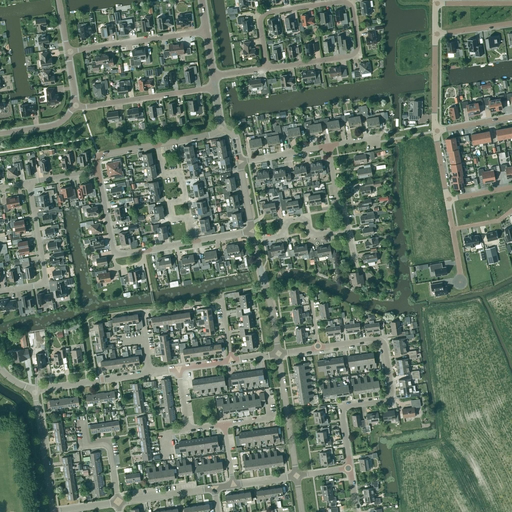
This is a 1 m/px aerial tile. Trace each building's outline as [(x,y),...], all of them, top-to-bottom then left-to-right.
[(371,12),(372,11),(371,9),(370,8),(369,1),(361,2),(363,15),(371,14),(371,12)] [(337,21),(341,20),(342,24),(348,24),(346,13),(343,14),(342,10),(335,11),(337,21)] [(322,23),(327,22),(328,28),(333,27),(331,15),(328,15),(327,12),(320,13),(322,23)] [(186,14),(178,15),(178,19),(176,19),(177,24),(181,24),(181,26),(188,25),(188,21),(192,21),(190,13),(186,14)] [(302,22),(299,23),(300,31),(304,30),(303,26),(309,25),(309,24),(315,23),(314,17),(309,18),(308,15),(301,16),(302,22)] [(148,31),(150,30),(149,26),(153,26),(151,16),(145,17),(146,20),(141,21),(143,31),(147,31),(148,31)] [(163,29),(168,28),(167,26),(173,25),(172,18),(166,18),(166,17),(157,18),(158,29),(160,29),(160,30),(163,29)] [(244,32),(252,31),(250,20),(244,21),(244,17),(237,18),(238,24),(243,24),(244,32)] [(291,27),(292,33),(298,32),(297,25),(293,25),(292,17),(285,18),(287,28),(291,27)] [(38,32),(44,31),(43,26),(46,26),(45,18),(36,20),(37,27),(38,32)] [(274,34),(281,34),(279,26),(276,26),(275,19),(268,20),(270,30),(273,30),(274,34)] [(120,24),(119,25),(120,27),(120,28),(121,34),(121,35),(129,33),(128,33),(128,30),(134,29),(133,23),(127,24),(127,23),(126,20),(119,21),(120,24)] [(104,27),(101,28),(102,37),(108,37),(108,34),(114,33),(112,24),(104,25),(104,27)] [(82,37),(81,37),(82,40),(86,40),(86,37),(89,37),(88,34),(95,33),(94,26),(89,26),(89,27),(87,27),(87,26),(80,27),(82,37)] [(369,37),(366,37),(367,45),(377,43),(376,36),(375,36),(375,30),(368,31),(369,37)] [(339,43),(342,43),(343,49),(350,48),(349,39),(344,39),(343,35),(337,36),(339,43)] [(488,39),(484,39),(486,49),(490,49),(489,47),(498,46),(497,41),(503,41),(503,40),(498,41),(498,35),(491,36),(491,37),(488,38),(488,39)] [(41,50),(47,49),(46,44),(49,43),(48,36),(38,38),(39,45),(40,45),(41,50)] [(328,41),(323,42),(325,52),(323,52),(325,52),(332,51),(331,44),(335,43),(334,36),(327,37),(328,41)] [(470,39),(470,40),(467,40),(468,43),(467,44),(468,48),(469,48),(469,51),(469,52),(475,51),(475,56),(482,55),(481,46),(481,45),(477,46),(476,39),(473,39),(473,38),(470,39)] [(244,50),(243,50),(244,58),(256,57),(255,48),(252,49),(251,42),(243,43),(244,50)] [(454,42),(447,43),(448,53),(453,53),(454,58),(460,57),(460,56),(463,56),(462,49),(459,49),(455,49),(454,42)] [(179,43),(179,44),(176,44),(177,55),(187,53),(187,55),(191,54),(190,52),(194,51),(193,44),(189,44),(190,48),(186,48),(185,47),(183,48),(183,43),(179,43)] [(283,51),(282,43),(279,44),(279,49),(273,50),(275,59),(274,59),(274,60),(281,59),(281,58),(280,51),(283,51)] [(313,51),(315,50),(315,51),(319,50),(318,43),(312,44),(305,45),(307,55),(313,54),(313,51)] [(173,45),(173,44),(169,45),(170,51),(163,52),(164,58),(168,57),(168,56),(177,55),(176,44),(173,45)] [(297,47),(295,48),(295,46),(288,47),(289,57),(296,56),(296,53),(298,53),(301,53),(300,47),(297,47)] [(145,48),(139,49),(140,60),(146,59),(147,64),(150,63),(149,56),(146,57),(145,50),(145,48)] [(134,58),(130,59),(131,66),(135,65),(141,64),(140,60),(139,49),(132,50),(134,58)] [(42,60),(40,60),(42,67),(50,66),(52,66),(52,64),(53,63),(52,61),(52,60),(51,59),(49,59),(48,53),(41,54),(42,60)] [(104,55),(102,56),(103,64),(103,67),(108,67),(114,66),(113,58),(108,58),(108,55),(108,54),(105,54),(104,55)] [(92,61),(92,62),(93,71),(99,70),(99,65),(103,64),(102,56),(99,56),(98,55),(95,56),(96,56),(96,61),(92,61)] [(360,69),(354,70),(355,77),(360,77),(360,76),(362,76),(361,74),(366,73),(371,73),(370,68),(369,63),(359,64),(360,69)] [(185,71),(186,83),(188,82),(188,83),(190,83),(193,82),(194,81),(193,74),(197,74),(196,66),(188,67),(189,71),(185,71)] [(337,67),(334,68),(329,69),(330,76),(341,75),(341,77),(347,76),(346,69),(340,70),(340,67),(337,68),(337,67)] [(45,77),(44,78),(45,85),(55,83),(54,76),(51,77),(50,71),(44,71),(45,77)] [(315,84),(321,83),(319,76),(316,77),(315,71),(301,73),(303,81),(314,80),(315,84)] [(168,77),(164,77),(165,87),(172,86),(172,82),(176,81),(174,72),(167,73),(168,77)] [(289,85),(294,84),(293,78),(288,79),(288,75),(281,76),(282,87),(289,86),(289,85)] [(254,80),(250,80),(249,82),(250,84),(251,84),(251,88),(262,87),(262,88),(267,87),(265,79),(260,80),(260,79),(257,79),(255,78),(254,80)] [(139,80),(140,91),(148,90),(147,87),(153,86),(152,80),(146,81),(146,79),(139,80)] [(101,84),(94,85),(95,92),(98,92),(98,97),(105,96),(104,89),(108,89),(107,80),(101,81),(101,84)] [(118,82),(114,87),(117,89),(118,90),(119,94),(128,93),(127,87),(131,86),(130,80),(119,82),(118,82)] [(56,103),(59,103),(58,94),(55,95),(54,88),(46,89),(47,96),(48,104),(51,104),(51,105),(56,104),(56,103)] [(499,110),(502,109),(501,101),(505,101),(503,94),(498,95),(497,99),(494,100),(496,111),(499,110)] [(32,102),(32,105),(29,105),(29,104),(20,105),(20,106),(21,106),(21,107),(20,107),(20,108),(20,109),(20,110),(21,111),(22,116),(31,115),(30,112),(37,111),(36,104),(36,101),(35,101),(35,97),(28,98),(29,102),(32,102)] [(489,104),(490,111),(494,111),(496,111),(494,100),(491,100),(489,97),(484,98),(485,104),(489,104)] [(481,99),(475,100),(475,103),(472,104),(474,115),(476,114),(480,113),(478,106),(482,105),(481,99)] [(190,111),(195,110),(196,114),(203,113),(202,106),(198,107),(196,100),(189,101),(190,111)] [(422,101),(413,101),(413,112),(409,112),(409,119),(417,119),(417,115),(422,115),(422,110),(422,107),(422,101)] [(466,108),(468,116),(471,115),(472,115),(474,115),(472,104),(469,104),(467,101),(461,102),(463,108),(466,108)] [(170,114),(176,113),(176,112),(179,112),(179,113),(183,112),(182,106),(178,107),(176,108),(175,103),(168,104),(170,114)] [(162,108),(158,108),(158,109),(156,109),(156,106),(149,107),(150,117),(157,116),(157,115),(159,115),(163,114),(162,108)] [(368,114),(366,106),(361,107),(361,108),(362,112),(363,118),(364,122),(367,122),(368,128),(373,127),(372,118),(371,115),(370,116),(368,114)] [(457,107),(450,108),(450,112),(449,112),(450,115),(451,115),(452,119),(459,118),(457,107)] [(134,109),(127,110),(128,118),(137,116),(137,120),(143,119),(143,112),(139,113),(138,108),(134,109)] [(108,120),(119,119),(119,121),(122,120),(121,116),(118,117),(118,111),(106,113),(108,120)] [(361,125),(360,119),(363,118),(362,112),(356,113),(357,116),(353,117),(355,126),(361,125)] [(380,126),(379,120),(381,119),(382,120),(385,120),(384,112),(375,114),(375,117),(372,118),(373,127),(380,126)] [(344,115),(345,121),(349,121),(350,127),(355,126),(353,117),(350,117),(350,114),(344,115)] [(338,123),(343,122),(342,116),(335,117),(336,120),(332,121),(333,130),(340,129),(338,123)] [(333,130),(332,121),(329,121),(328,118),(322,119),(324,126),(327,125),(328,131),(333,130)] [(324,126),(322,119),(317,120),(318,123),(314,124),(316,133),(322,132),(321,126),(324,126)] [(305,122),(306,129),(309,128),(311,134),(316,133),(314,124),(311,125),(311,121),(305,122)] [(301,136),(300,130),(303,129),(302,123),(296,124),(293,124),(292,124),(294,137),(301,136)] [(285,132),(288,132),(289,138),(294,137),(292,124),(290,124),(289,125),(284,126),(285,132)] [(272,136),(274,145),(280,144),(279,138),(282,137),(280,125),(277,126),(277,128),(274,129),(276,135),(272,136)] [(508,141),(510,141),(510,138),(508,128),(502,129),(504,139),(507,138),(508,141)] [(489,145),(491,144),(489,131),(483,132),(485,142),(488,142),(489,145)] [(485,145),(485,142),(483,132),(477,134),(479,143),(482,143),(483,146),(485,145)] [(267,140),(268,146),(274,145),(272,136),(269,136),(268,133),(263,134),(264,141),(267,140)] [(264,141),(263,134),(258,135),(258,138),(254,139),(256,148),(262,147),(261,141),(264,141)] [(245,137),(246,144),(250,143),(251,149),(256,148),(254,139),(251,139),(251,137),(245,137)] [(460,145),(459,143),(446,145),(447,151),(448,151),(457,149),(457,146),(460,145)] [(197,144),(184,147),(184,149),(185,152),(194,151),(193,147),(197,147),(197,144)] [(83,156),(79,156),(77,157),(77,163),(80,162),(81,165),(87,164),(87,160),(91,159),(89,151),(83,153),(83,156)] [(364,153),(364,155),(355,156),(356,163),(364,162),(367,161),(366,159),(370,158),(369,152),(364,153)] [(68,154),(66,154),(66,158),(61,159),(63,169),(70,167),(69,163),(74,163),(72,153),(68,154)] [(451,163),(460,161),(460,157),(463,157),(462,155),(449,157),(451,163)] [(197,163),(200,162),(200,160),(196,160),(195,157),(195,156),(186,158),(186,159),(187,162),(186,162),(187,165),(189,164),(197,163)] [(107,170),(108,170),(121,168),(120,168),(119,165),(121,164),(122,164),(120,158),(111,160),(112,163),(107,164),(106,163),(107,170)] [(30,160),(30,164),(26,165),(27,175),(34,173),(33,165),(36,165),(35,159),(30,160)] [(48,164),(47,160),(45,160),(45,159),(44,159),(42,159),(42,160),(42,161),(40,161),(41,166),(40,166),(41,172),(50,171),(48,164)] [(22,169),(21,162),(14,164),(14,167),(7,168),(8,174),(8,179),(13,178),(12,177),(18,176),(17,170),(22,169)] [(321,174),(326,173),(328,173),(327,167),(325,167),(322,168),(321,162),(316,163),(317,172),(321,171),(321,174)] [(199,169),(203,168),(202,165),(198,166),(197,163),(189,164),(189,168),(189,171),(190,171),(190,170),(198,169),(199,169)] [(218,169),(218,171),(218,172),(219,171),(220,173),(223,173),(223,170),(231,169),(231,166),(230,167),(230,163),(221,164),(222,168),(218,169)] [(309,170),(310,176),(314,176),(314,173),(317,172),(316,163),(310,164),(311,170),(309,170)] [(508,168),(506,164),(501,165),(502,172),(506,171),(507,179),(511,177),(511,172),(511,167),(508,168)] [(300,166),(301,175),(305,174),(305,177),(310,176),(309,170),(306,171),(305,165),(300,166)] [(364,166),(364,168),(357,170),(359,178),(368,177),(367,169),(371,169),(370,165),(364,166)] [(295,173),(292,173),(290,174),(290,172),(289,172),(291,180),(298,179),(298,176),(301,175),(300,166),(294,167),(295,173)] [(497,172),(496,166),(491,167),(491,171),(487,171),(489,182),(495,181),(494,173),(497,172)] [(120,168),(121,168),(108,170),(107,170),(107,171),(109,177),(114,176),(115,179),(124,177),(123,171),(121,171),(120,168)] [(462,175),(463,174),(462,171),(465,170),(465,168),(452,170),(453,176),(462,175)] [(190,174),(190,176),(200,175),(200,177),(204,176),(204,174),(203,172),(199,172),(199,169),(198,169),(190,170),(190,171),(190,174)] [(290,183),(289,180),(291,180),(289,172),(285,173),(284,169),(279,170),(280,179),(284,178),(285,184),(290,183)] [(483,169),(478,170),(479,176),(482,175),(483,183),(489,182),(487,171),(484,172),(483,169)] [(143,176),(144,180),(146,180),(146,181),(152,180),(152,177),(157,176),(157,174),(156,174),(155,170),(147,172),(148,175),(143,176)] [(272,177),(271,176),(269,176),(268,170),(262,171),(264,181),(264,184),(268,183),(273,182),(272,177)] [(273,182),(273,183),(277,183),(277,180),(280,179),(279,170),(273,171),(274,177),(272,177),(273,182)] [(264,181),(262,171),(256,172),(258,178),(255,179),(256,186),(261,186),(260,181),(264,181)] [(220,174),(221,176),(222,181),(226,181),(226,184),(235,183),(234,179),(235,179),(234,176),(227,178),(227,175),(226,173),(220,174)] [(202,185),(206,184),(205,179),(205,177),(199,178),(199,180),(199,183),(193,184),(193,187),(194,187),(194,190),(203,189),(202,185)] [(373,180),(364,182),(365,186),(360,187),(361,192),(362,195),(371,193),(373,193),(374,192),(374,189),(373,188),(370,188),(370,186),(373,186),(374,187),(381,186),(380,180),(373,182),(373,180)] [(464,186),(463,183),(466,182),(466,180),(453,182),(454,188),(464,186)] [(117,184),(118,187),(111,189),(112,195),(122,193),(121,187),(126,186),(125,182),(117,184)] [(85,184),(87,193),(87,195),(89,195),(91,196),(96,195),(95,189),(92,189),(91,183),(85,184)] [(223,188),(224,192),(224,194),(230,193),(229,190),(236,188),(236,186),(235,186),(235,183),(226,184),(227,188),(223,188)] [(79,198),(84,197),(85,196),(87,195),(87,193),(85,184),(80,185),(81,191),(78,192),(79,198)] [(71,199),(76,198),(75,192),(72,193),(71,186),(66,187),(67,196),(71,196),(71,199)] [(64,197),(67,196),(66,187),(60,188),(62,195),(59,195),(60,201),(65,201),(64,197)] [(208,191),(203,192),(203,189),(194,190),(195,194),(194,194),(195,196),(202,195),(202,198),(209,197),(208,191)] [(45,191),(45,195),(39,196),(40,201),(52,199),(51,196),(54,194),(54,190),(45,191)] [(320,197),(324,197),(324,196),(326,195),(325,190),(323,190),(317,191),(317,194),(314,195),(315,204),(321,203),(320,197)] [(158,194),(158,193),(151,194),(150,195),(151,198),(146,199),(147,202),(160,199),(159,197),(158,194)] [(237,194),(230,195),(230,193),(224,194),(225,199),(229,198),(230,202),(238,200),(237,197),(238,197),(237,194)] [(304,200),(309,200),(310,205),(315,204),(314,195),(310,196),(310,193),(303,194),(304,200)] [(295,195),(295,197),(296,201),(291,201),(293,211),(299,209),(298,204),(301,203),(300,197),(299,197),(299,195),(295,195)] [(7,203),(4,205),(5,212),(9,211),(8,209),(14,208),(12,197),(6,198),(7,203)] [(203,200),(196,202),(196,204),(197,204),(198,208),(206,206),(205,203),(209,202),(209,197),(202,198),(203,200)] [(275,207),(281,206),(281,205),(279,198),(272,200),(273,203),(268,203),(270,213),(276,212),(275,207)] [(41,207),(47,206),(47,209),(48,208),(54,208),(53,204),(52,199),(40,201),(41,207)] [(283,200),(284,206),(287,205),(288,212),(293,211),(291,201),(288,202),(288,199),(283,200)] [(364,200),(365,203),(358,204),(359,210),(369,208),(368,205),(372,204),(371,199),(364,200)] [(238,200),(230,202),(230,205),(226,206),(227,212),(233,211),(233,207),(240,206),(239,204),(238,200)] [(259,202),(260,208),(264,208),(265,214),(270,213),(268,203),(265,204),(265,201),(259,202)] [(114,208),(115,211),(116,212),(116,214),(125,212),(124,208),(127,208),(126,202),(119,204),(120,207),(115,207),(115,208),(114,208)] [(155,203),(149,205),(150,210),(154,209),(155,213),(163,211),(162,208),(163,208),(162,205),(155,206),(155,203)] [(98,214),(97,207),(89,208),(89,205),(82,206),(83,211),(84,212),(87,211),(88,216),(94,215),(94,217),(97,216),(98,215),(98,214)] [(198,212),(198,214),(205,213),(205,216),(212,215),(211,209),(207,210),(206,206),(198,208),(198,212)] [(43,216),(44,222),(53,221),(52,215),(56,214),(56,211),(49,212),(49,215),(43,216)] [(151,217),(152,223),(158,221),(158,219),(165,217),(164,215),(163,211),(155,213),(155,216),(151,217)] [(233,211),(227,212),(228,217),(232,216),(233,220),(241,218),(240,214),(241,214),(241,212),(234,213),(233,211)] [(367,215),(361,217),(362,223),(375,220),(373,211),(367,212),(367,215)] [(123,222),(130,221),(129,216),(126,216),(125,212),(116,214),(117,216),(116,217),(117,220),(118,220),(122,220),(123,222)] [(206,218),(199,219),(200,222),(201,226),(209,224),(208,220),(213,220),(212,215),(205,216),(206,218)] [(17,218),(11,219),(11,222),(14,222),(15,228),(25,226),(24,220),(17,221),(17,218)] [(229,224),(230,229),(241,227),(241,224),(243,224),(242,221),(242,222),(241,218),(233,220),(233,223),(229,224)] [(92,234),(102,232),(100,223),(94,224),(93,221),(86,222),(87,228),(91,227),(92,234)] [(55,235),(54,231),(59,230),(58,224),(51,226),(52,229),(45,230),(46,236),(51,235),(55,235)] [(159,224),(152,225),(153,231),(158,230),(158,233),(167,232),(166,228),(167,228),(166,225),(159,227),(159,224)] [(201,229),(201,232),(204,231),(204,234),(215,232),(214,227),(210,227),(209,224),(201,226),(201,229)] [(369,225),(369,228),(363,229),(364,235),(373,234),(373,231),(376,230),(375,224),(369,225)] [(16,230),(13,231),(13,234),(14,237),(20,236),(19,233),(26,232),(25,226),(15,228),(16,230)] [(130,237),(129,233),(133,233),(132,231),(119,233),(120,239),(130,237)] [(498,239),(496,231),(485,234),(487,241),(498,239)] [(155,238),(156,243),(162,242),(161,239),(168,238),(168,235),(167,235),(167,232),(158,233),(159,237),(155,238)] [(481,243),(479,235),(478,236),(477,235),(473,236),(473,235),(468,236),(468,237),(464,238),(465,247),(470,246),(470,247),(475,246),(475,245),(479,244),(479,243),(481,243)] [(138,246),(137,240),(134,240),(134,236),(130,237),(120,239),(121,245),(130,243),(131,247),(136,246),(138,246)] [(365,242),(366,248),(376,247),(376,244),(378,243),(377,237),(368,238),(368,241),(365,242)] [(54,242),(47,243),(49,250),(54,249),(54,253),(61,252),(60,248),(59,248),(58,244),(60,244),(60,238),(54,239),(54,242)] [(21,242),(20,239),(12,240),(13,245),(14,246),(18,245),(19,248),(29,247),(28,241),(21,242)] [(90,245),(94,245),(95,249),(104,247),(103,240),(97,242),(96,239),(89,240),(90,245)] [(238,256),(244,255),(247,255),(246,249),(243,249),(243,248),(239,249),(238,243),(232,245),(234,254),(238,253),(238,256)] [(276,245),(278,254),(285,253),(285,257),(290,257),(289,250),(288,246),(283,247),(283,244),(276,245)] [(307,249),(306,244),(299,246),(301,255),(308,254),(309,258),(313,257),(312,251),(312,248),(307,249)] [(224,252),(225,259),(231,258),(230,255),(234,254),(232,245),(226,246),(227,251),(224,252)] [(267,251),(269,258),(272,257),(272,255),(278,254),(276,245),(270,246),(271,250),(267,251)] [(330,250),(330,245),(323,246),(325,256),(331,255),(332,257),(335,256),(334,249),(330,250)] [(301,255),(299,246),(294,247),(294,249),(289,250),(290,257),(295,256),(301,255)] [(325,256),(323,246),(317,247),(317,250),(312,251),(313,257),(318,256),(319,260),(326,259),(325,256)] [(24,257),(23,254),(30,253),(29,247),(19,248),(19,252),(16,252),(17,258),(24,257)] [(495,247),(485,249),(489,264),(495,262),(494,259),(497,258),(495,247)] [(371,254),(363,255),(364,263),(364,262),(368,262),(369,265),(370,266),(375,265),(374,261),(377,260),(376,255),(377,255),(376,249),(370,250),(371,254)] [(216,263),(221,262),(220,256),(217,256),(216,250),(210,252),(211,261),(215,260),(216,263)] [(62,258),(64,258),(63,255),(65,255),(65,252),(63,252),(54,253),(55,256),(50,257),(51,264),(55,263),(56,265),(63,263),(62,258)] [(209,264),(209,265),(208,262),(211,261),(210,252),(204,253),(205,258),(201,259),(202,263),(201,263),(202,270),(210,268),(209,264)] [(98,265),(107,264),(106,257),(99,258),(99,255),(92,256),(93,262),(97,261),(98,265)] [(189,265),(192,265),(193,267),(199,267),(197,260),(194,260),(193,255),(187,256),(189,265)] [(170,269),(176,267),(174,261),(171,261),(170,256),(164,257),(165,266),(169,266),(170,269)] [(189,265),(187,256),(181,257),(182,263),(179,263),(180,270),(190,268),(189,265)] [(28,257),(19,259),(20,264),(22,263),(23,268),(25,268),(27,278),(31,277),(32,278),(32,277),(34,277),(32,267),(30,267),(29,265),(30,265),(29,261),(28,257)] [(158,258),(159,264),(156,264),(157,271),(158,275),(161,274),(160,270),(163,270),(162,267),(165,266),(164,257),(158,258)] [(447,275),(446,267),(442,268),(441,263),(429,265),(431,272),(435,271),(436,277),(447,275)] [(9,271),(10,281),(18,280),(17,273),(20,273),(19,266),(14,267),(14,270),(9,271)] [(66,270),(65,266),(58,267),(59,271),(52,272),(53,278),(62,277),(63,276),(65,274),(65,273),(67,273),(66,269),(66,270)] [(111,280),(109,273),(106,273),(106,270),(97,272),(97,275),(99,275),(100,282),(111,280)] [(138,283),(138,280),(141,279),(141,280),(145,279),(143,272),(140,273),(139,270),(133,271),(136,284),(138,283)] [(126,282),(133,281),(133,284),(136,284),(133,271),(127,272),(128,275),(125,276),(126,282)] [(362,275),(362,277),(359,278),(358,272),(349,273),(350,278),(351,278),(352,284),(357,283),(358,286),(364,285),(362,275)] [(58,290),(56,291),(57,297),(67,296),(66,289),(65,289),(64,283),(65,283),(65,285),(74,284),(73,278),(56,281),(57,284),(58,290)] [(447,294),(446,286),(442,287),(442,283),(431,284),(432,291),(434,291),(435,296),(447,294)] [(299,294),(298,289),(291,290),(291,294),(290,294),(291,298),(302,296),(302,294),(299,294)] [(240,291),(234,292),(235,297),(239,297),(240,302),(250,300),(249,294),(241,295),(240,291)] [(45,301),(51,300),(50,294),(44,295),(44,293),(37,294),(39,304),(46,303),(45,301)] [(33,299),(30,299),(28,300),(27,296),(21,297),(23,306),(29,305),(29,307),(34,306),(33,299)] [(293,305),(300,304),(300,299),(303,298),(302,296),(291,298),(291,302),(292,302),(293,305)] [(3,299),(0,299),(0,310),(6,309),(6,311),(17,309),(15,300),(10,301),(8,302),(8,299),(3,300),(3,299)] [(250,311),(249,307),(251,307),(250,300),(240,302),(241,307),(236,307),(237,312),(243,311),(244,315),(252,313),(251,311),(250,311)] [(328,308),(327,303),(319,304),(320,307),(319,307),(320,311),(331,309),(331,308),(331,307),(328,308)] [(302,313),(301,308),(293,309),(294,313),(293,313),(293,317),(305,315),(305,313),(302,313)] [(320,315),(321,315),(322,318),(329,317),(329,312),(332,312),(331,309),(320,311),(320,315)] [(243,321),(253,320),(252,314),(252,313),(244,315),(243,311),(237,312),(238,317),(242,317),(243,321)] [(185,324),(188,323),(189,328),(194,328),(193,322),(194,322),(193,312),(190,313),(190,312),(183,313),(184,321),(185,324)] [(137,329),(137,331),(140,331),(139,328),(143,328),(141,317),(138,318),(138,314),(131,315),(132,323),(136,323),(137,329)] [(171,315),(172,323),(175,322),(176,328),(179,328),(177,314),(171,315)] [(198,320),(199,322),(213,320),(212,314),(204,315),(204,319),(198,320)] [(164,332),(167,331),(166,330),(164,315),(158,316),(159,325),(163,324),(164,332)] [(294,321),(295,321),(295,324),(303,323),(302,318),(305,317),(309,317),(309,315),(305,315),(293,317),(294,321)] [(127,330),(125,316),(119,317),(120,325),(124,325),(124,330),(125,333),(128,333),(127,330)] [(114,332),(117,332),(116,326),(120,325),(119,317),(112,318),(113,320),(110,320),(111,325),(113,325),(114,332)] [(103,325),(108,325),(109,326),(111,325),(110,320),(108,321),(108,322),(94,324),(95,330),(103,329),(103,325)] [(253,320),(243,321),(244,327),(239,328),(240,332),(246,331),(246,328),(254,327),(253,320)] [(379,322),(374,323),(374,320),(371,321),(373,332),(377,332),(377,331),(380,330),(379,322)] [(345,325),(346,333),(349,332),(349,333),(353,333),(351,321),(349,321),(350,324),(345,325)] [(357,331),(360,331),(359,323),(354,324),(354,321),(351,321),(353,333),(357,332),(357,331)] [(365,325),(366,332),(369,332),(369,333),(373,332),(371,321),(369,321),(370,324),(365,325)] [(402,332),(400,322),(390,323),(392,334),(396,333),(397,337),(405,335),(405,331),(402,332)] [(338,334),(341,334),(340,326),(335,326),(334,323),(332,324),(334,335),(338,335),(338,334)] [(326,328),(327,336),(330,335),(330,336),(334,335),(332,324),(330,324),(331,327),(326,328)] [(200,332),(201,335),(215,333),(214,327),(206,328),(206,331),(200,332)] [(305,333),(304,328),(296,329),(297,332),(295,332),(296,336),(308,334),(308,332),(305,333)] [(173,331),(167,332),(167,334),(159,335),(160,342),(168,341),(168,337),(174,336),(173,333),(173,331)] [(246,331),(240,332),(241,337),(245,336),(246,341),(256,340),(255,333),(247,335),(246,331)] [(97,343),(105,342),(105,338),(111,337),(110,334),(96,337),(97,343)] [(297,340),(298,340),(298,343),(303,343),(303,345),(309,344),(309,342),(306,342),(305,337),(308,337),(308,334),(296,336),(297,340)] [(394,347),(405,345),(404,338),(393,340),(394,347)] [(211,345),(210,339),(207,340),(209,354),(216,353),(214,345),(211,345)] [(223,339),(217,340),(218,344),(214,345),(216,353),(222,352),(221,347),(224,347),(223,339)] [(242,347),(243,352),(249,351),(249,350),(251,350),(255,350),(256,349),(256,347),(257,346),(256,340),(246,341),(247,347),(242,347)] [(197,341),(195,341),(195,342),(197,356),(203,355),(202,346),(198,347),(197,341)] [(114,348),(113,344),(106,345),(105,342),(97,343),(98,349),(105,348),(105,350),(114,348)] [(74,362),(82,361),(81,351),(84,350),(83,343),(77,344),(78,349),(72,350),(73,356),(74,355),(74,362)] [(179,344),(180,351),(183,351),(184,358),(191,357),(189,348),(186,349),(185,343),(179,344)] [(44,351),(44,353),(36,355),(38,367),(46,366),(46,363),(49,362),(47,351),(47,345),(43,346),(44,351)] [(405,345),(394,347),(395,354),(406,352),(405,345)] [(127,351),(126,346),(124,347),(127,366),(133,365),(132,357),(128,357),(127,351)] [(162,354),(170,353),(170,349),(176,349),(175,346),(161,348),(162,354)] [(13,351),(16,362),(27,359),(30,358),(28,348),(13,351)] [(59,350),(59,353),(54,354),(55,365),(63,364),(62,357),(67,357),(65,349),(59,350)] [(139,356),(142,356),(141,349),(135,350),(136,356),(132,357),(133,365),(140,364),(139,356)] [(112,354),(115,368),(121,367),(120,358),(116,359),(115,353),(114,350),(112,350),(112,354)] [(375,363),(373,353),(367,354),(368,364),(370,363),(373,363),(374,368),(377,368),(376,362),(375,363)] [(370,368),(370,363),(368,364),(367,354),(360,355),(362,365),(363,365),(367,364),(368,369),(370,368)] [(103,361),(102,355),(96,356),(97,363),(101,362),(102,370),(108,369),(107,360),(103,361)] [(364,369),(363,365),(362,365),(360,355),(354,356),(356,366),(357,365),(361,365),(361,370),(364,369)] [(349,367),(354,366),(355,371),(357,370),(357,365),(356,366),(354,356),(348,357),(349,367)] [(343,357),(336,358),(337,360),(338,368),(339,368),(343,368),(344,372),(346,372),(346,370),(347,370),(346,361),(343,361),(343,357)] [(340,373),(339,368),(338,368),(337,360),(336,358),(330,359),(332,369),(333,369),(337,369),(337,373),(340,373)] [(397,367),(408,365),(407,358),(396,360),(397,367)] [(331,374),(334,374),(333,369),(332,369),(330,359),(324,360),(325,370),(326,370),(330,369),(331,374)] [(319,371),(324,370),(325,375),(327,375),(326,370),(325,370),(324,360),(317,361),(319,371)] [(309,362),(303,363),(303,364),(294,366),(295,371),(305,369),(304,365),(309,365),(309,362)] [(410,373),(408,365),(397,367),(398,374),(410,373)] [(305,369),(295,371),(296,377),(306,376),(306,375),(305,372),(310,371),(310,368),(305,369)] [(263,385),(266,384),(265,379),(264,379),(263,370),(256,371),(258,380),(259,380),(263,380),(263,385)] [(251,381),(253,381),(256,381),(257,386),(260,385),(259,380),(258,380),(256,371),(250,372),(251,381)] [(246,382),(250,382),(251,387),(253,386),(253,381),(251,381),(250,372),(243,373),(245,382),(246,382)] [(237,373),(230,374),(231,377),(228,378),(229,390),(233,389),(232,384),(237,384),(238,389),(239,388),(240,392),(241,391),(241,388),(240,383),(239,383),(237,373)] [(239,383),(240,383),(244,383),(244,388),(247,387),(246,382),(245,382),(243,373),(237,373),(239,383)] [(225,391),(227,390),(227,385),(226,385),(224,375),(218,376),(219,386),(220,386),(224,385),(225,391)] [(307,383),(307,382),(306,378),(311,377),(311,375),(306,375),(306,376),(296,377),(297,384),(307,383)] [(211,377),(213,387),(214,387),(218,386),(219,391),(221,391),(220,386),(219,386),(218,376),(211,377)] [(380,390),(378,380),(373,381),(372,376),(370,377),(371,382),(372,381),(373,391),(380,390)] [(215,392),(214,387),(213,387),(211,377),(205,378),(206,388),(208,388),(212,387),(212,392),(215,392)] [(371,382),(367,382),(366,377),(364,378),(364,383),(366,382),(367,392),(373,391),(372,381),(371,382)] [(208,388),(206,388),(205,378),(199,379),(200,389),(202,389),(205,388),(206,393),(209,393),(208,388)] [(366,382),(364,383),(361,383),(360,378),(357,379),(358,383),(359,383),(361,393),(367,392),(366,382)] [(400,387),(412,386),(410,378),(399,380),(400,387)] [(169,379),(161,380),(161,385),(158,385),(159,387),(171,386),(170,382),(169,382),(169,379)] [(194,390),(199,389),(200,394),(202,394),(202,389),(200,389),(199,379),(192,380),(194,390)] [(351,380),(352,385),(353,384),(354,394),(361,393),(359,383),(358,383),(354,384),(354,379),(351,380)] [(308,388),(307,384),(312,384),(312,381),(307,382),(307,383),(297,384),(298,391),(308,389),(308,388)] [(348,385),(343,386),(342,381),(340,381),(340,386),(342,386),(343,396),(350,395),(348,385)] [(340,386),(337,387),(336,382),(333,382),(334,387),(335,387),(337,397),(343,396),(342,386),(340,386)] [(140,383),(132,384),(132,388),(133,388),(133,391),(141,390),(140,383)] [(335,387),(334,387),(330,388),(330,383),(327,383),(328,388),(329,388),(330,398),(337,397),(335,387)] [(321,384),(322,389),(323,389),(324,399),(330,398),(329,388),(328,388),(324,389),(323,384),(321,384)] [(163,394),(171,393),(170,390),(171,390),(171,386),(159,387),(159,390),(162,389),(163,394)] [(413,393),(412,386),(400,387),(401,394),(413,393)] [(309,395),(308,390),(313,390),(313,387),(308,388),(308,389),(298,391),(299,397),(309,396),(309,395)] [(134,394),(133,394),(134,398),(143,397),(141,390),(133,391),(134,394)] [(114,391),(110,392),(107,393),(108,401),(116,400),(114,391)] [(93,395),(94,403),(101,402),(100,393),(96,394),(96,395),(93,395)] [(100,393),(101,402),(108,401),(107,393),(104,393),(100,393)] [(161,402),(173,400),(172,396),(171,396),(171,393),(163,394),(163,399),(160,400),(161,402)] [(261,402),(263,402),(265,401),(264,393),(259,393),(260,398),(255,399),(254,394),(251,395),(252,399),(253,399),(255,409),(261,408),(261,402)] [(309,396),(299,397),(300,404),(310,402),(309,397),(314,396),(314,394),(309,395),(309,396)] [(90,395),(86,395),(87,404),(94,403),(93,395),(90,395)] [(252,399),(248,399),(248,395),(245,395),(246,400),(247,400),(249,410),(255,409),(253,399),(252,399)] [(78,396),(74,397),(74,398),(71,398),(72,406),(79,405),(78,396)] [(249,410),(247,400),(246,400),(242,400),(241,396),(239,396),(239,401),(241,401),(242,411),(249,410)] [(134,402),(135,402),(135,405),(144,404),(143,402),(143,397),(134,398),(134,402)] [(239,401),(236,401),(235,397),(233,397),(233,402),(234,402),(236,412),(242,411),(241,401),(239,401)] [(65,407),(64,398),(59,399),(59,400),(57,400),(58,408),(65,407)] [(72,406),(71,398),(68,398),(64,398),(65,407),(72,406)] [(233,402),(229,402),(229,398),(226,398),(227,403),(228,402),(230,413),(236,412),(234,402),(233,402)] [(228,402),(227,403),(223,403),(223,399),(216,400),(217,408),(222,407),(223,414),(230,413),(228,402)] [(53,401),(53,400),(49,401),(51,409),(58,408),(57,400),(53,401)] [(165,408),(173,407),(172,404),(173,404),(173,400),(161,402),(161,404),(164,403),(165,408)] [(403,408),(404,418),(414,417),(414,416),(417,416),(416,408),(421,407),(420,403),(411,404),(412,408),(403,409),(403,408)] [(135,408),(136,413),(145,411),(144,406),(144,404),(135,405),(136,408),(135,408)] [(166,413),(162,414),(163,416),(175,414),(174,410),(173,410),(173,407),(165,408),(166,413)] [(326,412),(325,407),(319,408),(319,410),(318,410),(318,411),(313,412),(314,417),(323,416),(323,413),(326,412)] [(394,415),(393,410),(383,411),(385,420),(395,419),(395,422),(399,421),(398,414),(394,415)] [(364,419),(364,420),(365,426),(369,426),(369,422),(378,421),(377,412),(367,413),(368,418),(364,419)] [(175,421),(174,418),(175,418),(175,414),(163,416),(163,418),(166,418),(167,422),(175,421)] [(365,426),(364,420),(360,421),(359,415),(352,416),(354,426),(360,425),(360,427),(365,426)] [(145,416),(137,418),(137,422),(138,422),(138,425),(146,424),(145,416)] [(328,424),(327,419),(324,419),(323,416),(314,417),(315,423),(319,422),(319,423),(321,423),(322,425),(328,424)] [(62,421),(53,423),(53,427),(54,427),(54,430),(63,429),(62,421)] [(116,430),(120,430),(119,421),(112,422),(113,430),(116,429),(116,430)] [(110,430),(113,430),(112,422),(105,423),(106,432),(110,431),(110,430)] [(102,432),(106,432),(105,423),(97,424),(99,432),(102,432)] [(88,425),(88,427),(91,427),(91,434),(96,433),(95,432),(99,432),(97,424),(90,425),(88,425)] [(139,428),(138,428),(139,432),(147,431),(146,424),(138,425),(139,428)] [(270,428),(272,438),(273,438),(277,438),(278,443),(280,442),(280,437),(278,437),(277,427),(270,428)] [(322,430),(320,431),(321,432),(316,432),(317,438),(326,436),(326,433),(329,433),(328,427),(322,428),(322,430)] [(274,443),(273,438),(272,438),(270,428),(264,429),(266,439),(267,439),(271,438),(271,443),(274,443)] [(55,433),(54,433),(55,437),(64,436),(63,429),(54,430),(55,433)] [(267,444),(267,439),(266,439),(264,429),(258,430),(259,440),(260,440),(264,439),(265,444),(267,444)] [(259,445),(261,445),(260,440),(259,440),(258,430),(252,431),(253,441),(254,441),(258,440),(259,445)] [(139,436),(140,436),(140,439),(148,438),(147,431),(139,432),(139,436)] [(255,446),(254,441),(253,441),(252,431),(245,432),(247,442),(248,442),(251,441),(252,446),(255,446)] [(240,443),(245,442),(246,447),(249,447),(248,442),(247,442),(245,432),(239,433),(240,443)] [(55,441),(56,441),(56,444),(65,443),(64,436),(55,437),(55,441)] [(217,436),(210,437),(212,447),(211,447),(211,452),(214,452),(213,447),(217,446),(218,451),(220,451),(219,446),(218,446),(217,436)] [(324,443),(324,445),(325,445),(330,444),(331,444),(330,439),(327,439),(326,436),(317,438),(318,443),(322,442),(322,443),(324,443)] [(141,442),(140,442),(141,446),(150,445),(148,438),(140,439),(141,442)] [(208,453),(207,448),(206,448),(204,438),(198,439),(199,449),(201,449),(204,448),(205,453),(208,453)] [(201,454),(201,449),(199,449),(198,439),(191,440),(193,450),(194,449),(198,449),(199,454),(201,454)] [(195,454),(194,449),(193,450),(191,440),(185,441),(187,451),(188,450),(192,450),(193,455),(195,454)] [(180,452),(185,451),(186,456),(189,455),(188,450),(187,451),(185,441),(179,442),(180,452)] [(56,447),(57,451),(66,450),(65,443),(56,444),(57,447),(56,447)] [(141,450),(142,450),(142,453),(151,452),(150,445),(141,446),(141,450)] [(325,451),(323,451),(324,452),(319,453),(320,458),(329,457),(329,454),(332,453),(331,447),(325,449),(325,451)] [(276,451),(274,451),(274,456),(276,456),(277,466),(284,465),(282,455),(277,456),(276,451)] [(99,456),(100,456),(99,452),(90,453),(91,461),(99,459),(99,456)] [(142,456),(143,460),(152,459),(151,452),(142,453),(143,456),(142,456)] [(276,456),(274,456),(271,457),(270,452),(267,452),(268,457),(269,457),(271,467),(277,466),(276,456)] [(373,458),(376,457),(376,454),(377,454),(377,452),(372,453),(372,454),(365,455),(366,459),(359,460),(360,470),(370,469),(369,459),(373,458)] [(255,459),(257,459),(258,468),(264,468),(263,458),(262,458),(258,458),(258,453),(255,454),(255,459)] [(269,457),(268,457),(264,457),(264,453),(261,453),(262,458),(263,458),(264,468),(271,467),(269,457)] [(255,459),(252,459),(251,454),(249,455),(249,460),(250,459),(252,469),(258,468),(257,459),(255,459)] [(242,456),(243,461),(244,461),(245,470),(252,469),(250,459),(249,460),(245,460),(245,455),(242,456)] [(71,456),(62,458),(62,462),(63,462),(64,465),(72,464),(71,456)] [(222,462),(217,462),(216,457),(213,458),(214,463),(215,463),(217,472),(223,471),(222,462)] [(325,463),(327,463),(328,465),(334,464),(333,459),(330,460),(329,457),(320,458),(321,463),(325,463)] [(215,463),(214,463),(210,463),(210,458),(208,458),(207,459),(208,464),(209,464),(210,473),(217,472),(215,463)] [(92,468),(101,466),(100,462),(100,463),(99,459),(91,461),(92,468)] [(209,464),(208,464),(204,464),(203,459),(201,460),(201,465),(203,464),(204,474),(210,473),(209,464)] [(185,475),(192,474),(191,464),(186,465),(185,460),(183,460),(183,465),(184,465),(185,475)] [(195,461),(195,466),(196,466),(198,475),(204,474),(203,464),(201,465),(198,465),(197,460),(195,461)] [(176,461),(177,466),(178,466),(180,476),(185,475),(184,465),(183,465),(180,466),(179,461),(176,461)] [(64,468),(63,468),(64,472),(73,471),(72,464),(64,465),(64,468)] [(167,470),(166,470),(162,470),(161,465),(159,466),(160,471),(161,471),(162,480),(169,479),(167,470)] [(165,465),(166,470),(167,470),(169,479),(175,479),(174,469),(168,470),(168,465),(165,465)] [(93,475),(101,474),(101,471),(102,471),(101,466),(92,468),(93,475)] [(161,471),(160,471),(156,471),(155,466),(153,467),(153,472),(154,472),(156,481),(162,480),(161,471)] [(146,468),(147,473),(148,473),(149,482),(156,481),(154,472),(153,472),(149,472),(149,467),(146,468)] [(64,476),(65,476),(66,479),(74,478),(73,471),(64,472),(64,476)] [(139,473),(132,474),(134,483),(141,482),(139,473)] [(94,482),(103,481),(103,477),(102,477),(101,474),(93,475),(94,482)] [(134,483),(132,474),(125,475),(126,484),(134,483)] [(66,482),(65,482),(66,486),(75,485),(74,478),(66,479),(66,482)] [(333,480),(326,481),(327,485),(321,485),(322,493),(333,491),(332,486),(334,486),(333,480)] [(375,484),(371,484),(372,488),(363,489),(364,496),(374,494),(373,490),(378,489),(378,484),(379,483),(378,480),(374,481),(375,484)] [(95,489),(104,488),(103,485),(104,485),(103,481),(94,482),(95,489)] [(67,490),(68,493),(76,492),(75,485),(66,486),(67,490)] [(105,495),(105,491),(104,491),(104,488),(95,489),(96,496),(105,495)] [(327,500),(329,500),(330,502),(330,503),(336,502),(336,497),(333,497),(333,491),(322,493),(324,500),(327,500)] [(68,496),(68,500),(77,499),(76,492),(68,493),(68,496)] [(374,501),(374,505),(380,504),(379,498),(375,499),(374,494),(364,496),(365,502),(374,501)]
